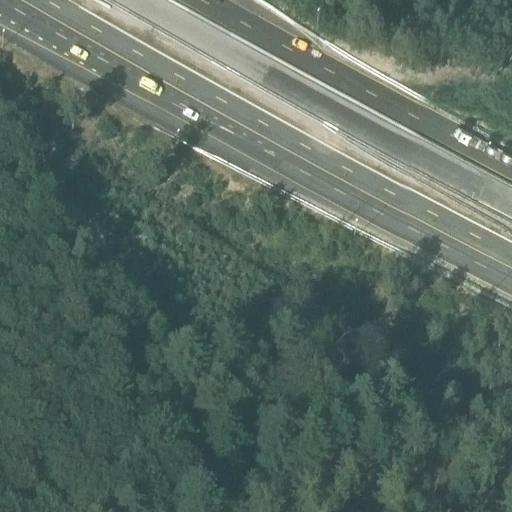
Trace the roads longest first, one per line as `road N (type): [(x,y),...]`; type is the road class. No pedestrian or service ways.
road 1 (motorway): [(32,0),(511,265)]
road 2 (motorway): [(511,187),(170,0)]
